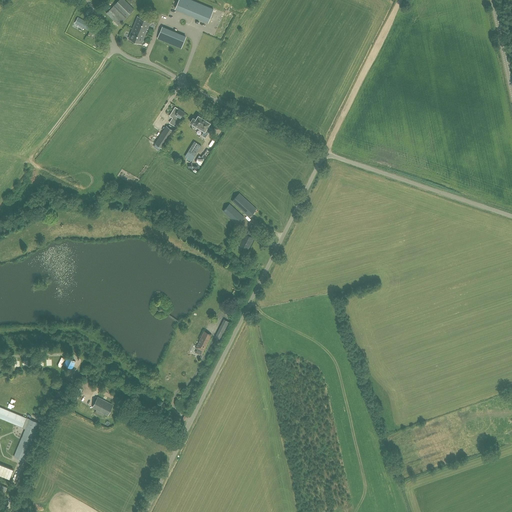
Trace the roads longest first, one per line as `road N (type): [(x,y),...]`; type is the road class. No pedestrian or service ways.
road 1 (unclassified): [(145,511),(323,153)]
road 2 (unclassified): [(323,153),(123,53),(84,0)]
road 3 (unknown): [(8,511),(79,358),(0,357)]
road 4 (unclassified): [(511,216),(323,153)]
road 5 (track): [(323,153),(401,0)]
